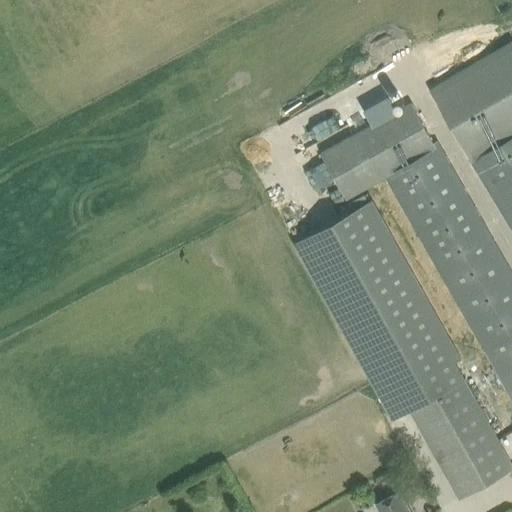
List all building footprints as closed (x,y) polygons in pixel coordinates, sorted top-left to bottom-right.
[(511,40),(430,89),(471,160),(511,227),(511,40)] [(321,153),(347,200),(387,178),(395,191),(511,398),(511,271),(437,140),(434,142),(412,102),(321,153)] [(373,198),(294,242),(393,419),(410,409),(450,480),(459,497),(511,468),(511,463),(504,450),(463,377),(455,360),(462,356),(373,198)] [(389,473),(379,479),(382,485),(392,479),(389,473)] [(411,511),(398,489),(376,502),(381,511),(411,511)]
